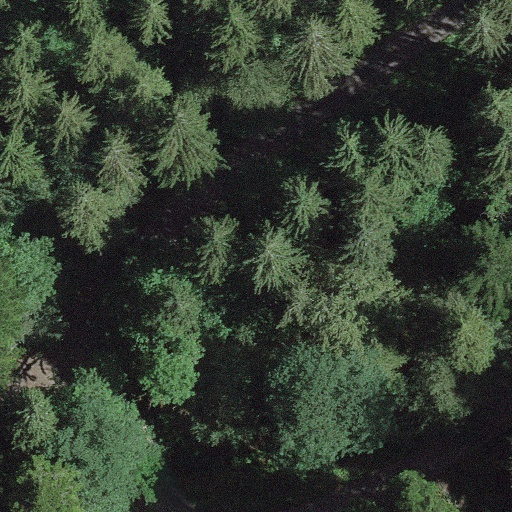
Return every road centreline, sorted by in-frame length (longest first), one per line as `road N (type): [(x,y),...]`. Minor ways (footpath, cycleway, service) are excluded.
road 1 (track): [(101,370),(108,315),(169,227),(494,0)]
road 2 (track): [(511,406),(316,511)]
road 3 (track): [(157,511),(113,417),(101,370)]
